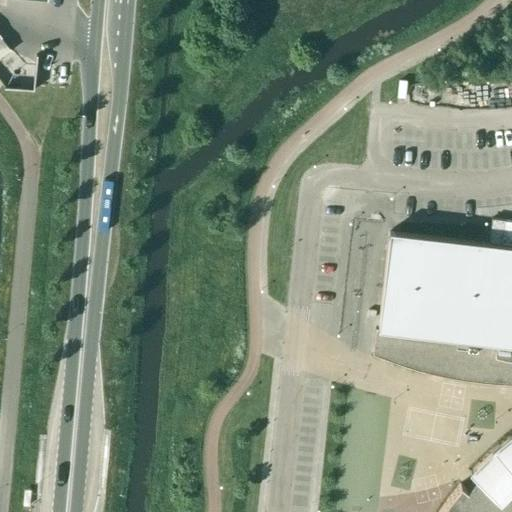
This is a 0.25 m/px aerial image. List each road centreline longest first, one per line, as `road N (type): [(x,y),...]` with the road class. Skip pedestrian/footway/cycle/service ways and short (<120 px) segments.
road 1 (primary): [(77,511),(125,0)]
road 2 (primary): [(99,0),(57,511)]
